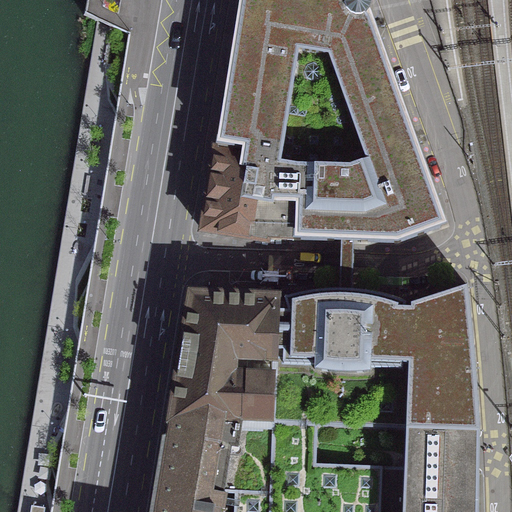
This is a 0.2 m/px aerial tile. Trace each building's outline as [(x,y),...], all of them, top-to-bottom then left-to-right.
[(237,0),(200,231),(265,242),(265,240),(395,245),(445,227),(368,13),(367,13),(369,9),(369,4),(367,0),(237,0)] [(284,304),(274,304),(269,422),(269,424),(315,426),(403,429),(403,428),(477,431),(473,367),(465,287),(408,305),(408,309),(402,309),(404,305),(385,298),(366,294),(343,292),(337,292),(284,304)] [(189,295),(169,419),(230,422),(230,420),(239,420),(238,421),(269,422),(274,304),(274,299),(189,295)] [(225,495),(220,494),(228,447),(235,448),(239,422),(238,422),(238,421),(239,420),(230,420),(230,422),(169,419),(166,434),(163,433),(149,511),(235,511),(235,491),(226,491),(225,495)] [(476,511),(477,431),(403,428),(403,429),(401,468),(314,465),(315,426),(269,424),(269,422),(238,421),(238,422),(239,422),(235,448),(228,447),(220,494),(225,495),(226,491),(235,491),(235,511),(476,511)]
